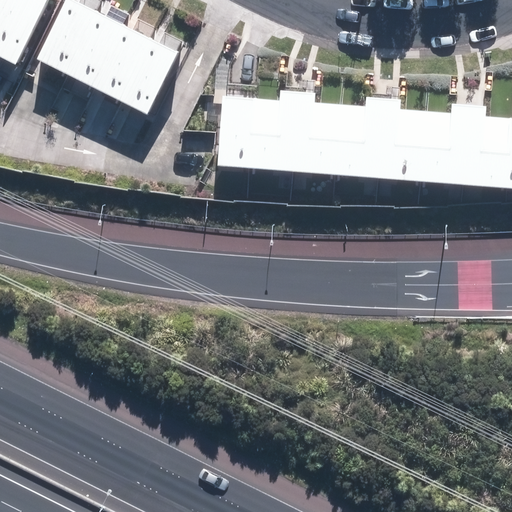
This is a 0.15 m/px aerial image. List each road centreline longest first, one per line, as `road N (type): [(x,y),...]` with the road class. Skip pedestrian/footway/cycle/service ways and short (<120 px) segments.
road 1 (motorway): [(0,237),(237,275),(401,286),(511,283)]
road 2 (residential): [(0,125),(154,158),(228,0)]
road 3 (motorway): [(0,386),(249,511)]
road 4 (residential): [(511,9),(417,27),(351,22),(287,0)]
